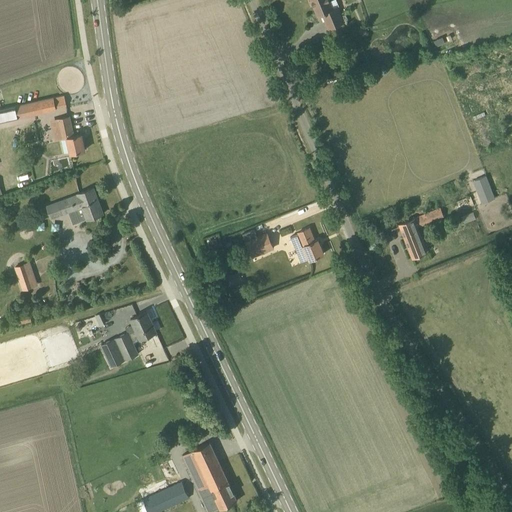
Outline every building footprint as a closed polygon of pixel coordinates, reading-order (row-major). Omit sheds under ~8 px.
[(322,14),(329,28),(343,22),(337,7),(332,9),(328,0),(311,0),(318,15),(322,14)] [(433,40),(436,46),(444,42),(441,36),(433,40)] [(54,98),(56,108),(57,108),(66,105),(64,95),(54,97),(54,98)] [(32,102),(34,114),(45,111),(43,100),(32,102)] [(2,121),(18,118),(16,106),(0,109),(0,121),(2,121)] [(58,119),(63,138),(67,137),(70,153),(85,150),(81,134),(73,136),(69,116),(58,119)] [(474,180),(483,203),(494,199),(485,176),(474,180)] [(72,225),(87,219),(103,214),(103,213),(101,214),(96,200),(98,199),(93,188),(77,193),(78,194),(46,206),(51,218),(67,212),(72,225)] [(399,224),(412,258),(427,252),(417,226),(442,217),(438,208),(399,224)] [(473,212),(461,216),(463,222),(475,219),(473,212)] [(298,232),(298,233),(291,236),(299,255),(306,252),(309,259),(324,253),(318,239),(314,240),(309,227),(298,232)] [(267,233),(246,242),(251,254),(273,245),(267,233)] [(219,247),(217,240),(210,242),(213,250),(219,247)] [(14,266),(22,290),(35,286),(27,262),(14,266)] [(240,272),(227,276),(230,285),(243,281),(240,272)] [(140,339),(156,332),(152,323),(151,323),(149,320),(150,319),(146,311),(130,318),(133,324),(125,328),(128,332),(101,344),(111,366),(138,354),(133,342),(140,339)] [(98,325),(104,323),(100,312),(94,314),(98,325)] [(95,316),(88,318),(90,325),(97,323),(95,316)] [(184,454),(198,483),(200,488),(199,489),(202,497),(212,492),(220,508),(237,500),(210,442),(184,454)] [(148,511),(157,511),(189,497),(171,460),(159,465),(169,487),(143,499),(148,511)]
